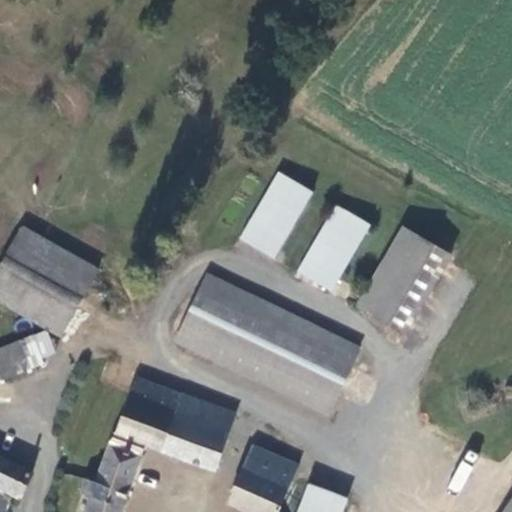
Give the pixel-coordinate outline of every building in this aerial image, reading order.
[(286,175),(243,242),(275,263),(319,195),(286,175)] [(343,211),(302,276),(338,299),(381,232),(343,211)] [(0,298),(66,334),(99,272),(21,231),(0,273),(0,298)] [(442,256),(408,234),(356,315),(388,336),(442,256)] [(388,336),(400,344),(454,264),(442,256),(388,336)] [(209,282),(179,348),(330,418),(360,352),(209,282)] [(43,330),(30,335),(39,357),(52,351),(43,330)] [(41,362),(39,357),(30,335),(0,347),(0,366),(4,377),(41,362)] [(237,416),(135,378),(94,486),(88,502),(84,511),(119,511),(145,445),(217,472),(230,438),(237,416)] [(237,511),(283,511),(296,481),(300,469),(251,447),(227,508),(237,511)] [(0,459),(0,488),(21,500),(31,476),(0,459)] [(345,511),(349,501),(296,481),(283,511),(345,511)] [(77,497),(88,502),(94,486),(83,482),(77,497)]
